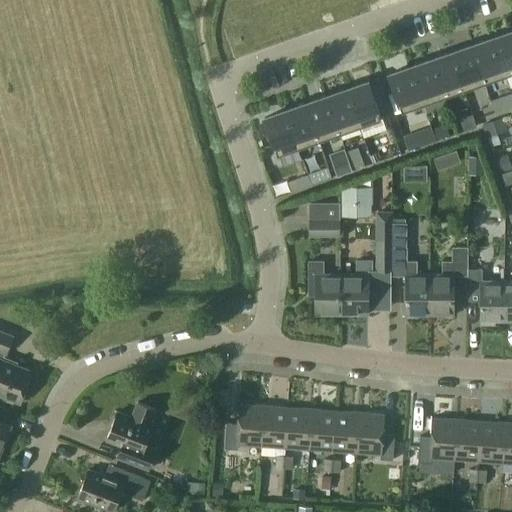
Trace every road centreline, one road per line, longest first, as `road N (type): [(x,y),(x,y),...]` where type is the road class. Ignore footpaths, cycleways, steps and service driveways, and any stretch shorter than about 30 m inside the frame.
road 1 (residential): [(258,347),(271,278),(256,197),(218,84),(455,0)]
road 2 (unclassified): [(19,511),(50,415),(79,379),(112,358),(221,340),(258,347)]
road 3 (unclassified): [(258,347),(374,368),(511,371)]
